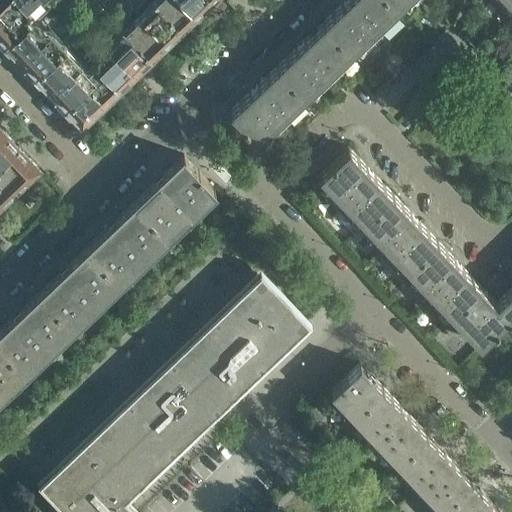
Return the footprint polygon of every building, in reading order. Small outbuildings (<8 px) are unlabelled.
[(22,12),(28,7),(29,6),(23,0),(0,0),(0,39),(0,40),(2,42),(27,17),(22,12)] [(105,5),(99,0),(96,0),(92,4),(99,11),(105,5)] [(181,30),(181,28),(182,26),(157,0),(156,0),(148,8),(145,5),(133,17),(136,20),(127,28),(127,29),(153,56),(161,49),(161,47),(174,34),(176,34),(181,30)] [(211,0),(157,0),(182,26),(184,25),(186,25),(191,20),(191,18),(204,5),(206,6),(211,1),(211,0)] [(351,50),(397,6),(391,0),(345,0),(323,21),(351,50)] [(83,20),(80,16),(76,13),(70,19),(77,25),(83,20)] [(32,73),(62,45),(42,24),(37,25),(31,18),(28,18),(27,17),(2,42),(3,43),(3,46),(8,51),(10,51),(24,64),(23,67),(28,72),(31,72),(32,73)] [(89,26),(83,20),(77,25),(83,32),(89,26)] [(304,95),(351,50),(323,21),(277,66),(304,95)] [(122,86),(153,56),(127,29),(127,28),(125,26),(95,55),(95,59),(96,59),(122,86)] [(63,105),(96,73),(89,65),(82,66),(62,45),(32,73),(34,75),(34,77),(38,82),(41,82),(54,96),(54,99),(59,104),(61,103),(63,105)] [(85,121),(122,86),(96,59),(95,59),(89,65),(96,73),(63,105),(64,106),(64,109),(69,114),(72,114),(79,121),(85,121)] [(258,139),(304,95),(277,66),(230,110),(258,139)] [(0,157),(16,142),(0,125),(0,157)] [(0,177),(12,191),(38,166),(16,142),(0,157),(0,177)] [(393,194),(349,147),(320,174),(364,221),(393,194)] [(166,233),(215,187),(214,186),(213,186),(184,155),(185,155),(184,154),(135,200),(166,233)] [(0,202),(12,191),(0,177),(0,202)] [(437,240),(393,194),(364,221),(409,268),(437,240)] [(119,278),(166,233),(135,200),(88,246),(119,278)] [(482,287),(437,240),(409,268),(453,314),(482,287)] [(71,323),(119,278),(88,246),(40,291),(71,323)] [(140,511),(125,495),(305,324),(304,323),(309,319),(262,270),(257,274),(256,273),(39,480),(69,511),(140,511)] [(510,315),(497,302),(482,287),(453,314),(480,343),(510,315)] [(511,287),(497,302),(510,315),(511,318),(511,287)] [(0,343),(24,368),(71,323),(40,291),(0,329),(0,343)] [(0,391),(24,368),(0,343),(0,391)] [(353,413),(382,386),(360,362),(331,389),(353,413)] [(426,432),(382,386),(353,413),(397,460),(426,432)] [(420,483),(448,455),(426,432),(397,460),(420,483)] [(481,511),(492,502),(479,488),(467,475),(448,455),(420,483),(439,503),(447,511),(481,511)] [(502,511),(492,502),(481,511),(502,511)]
